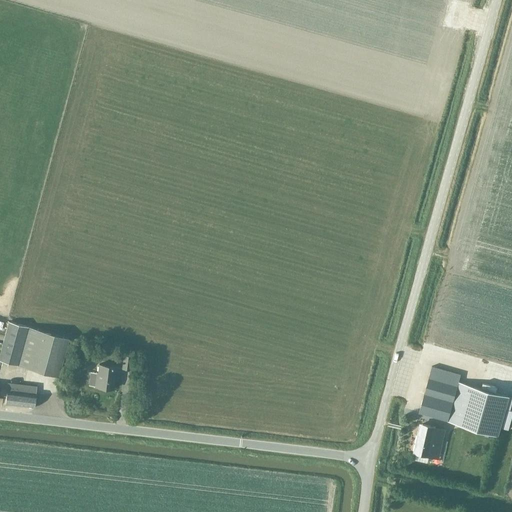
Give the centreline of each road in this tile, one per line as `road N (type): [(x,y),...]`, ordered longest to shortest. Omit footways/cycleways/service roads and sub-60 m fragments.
road 1 (tertiary): [(369,460),(499,0)]
road 2 (tertiary): [(0,416),(369,460)]
